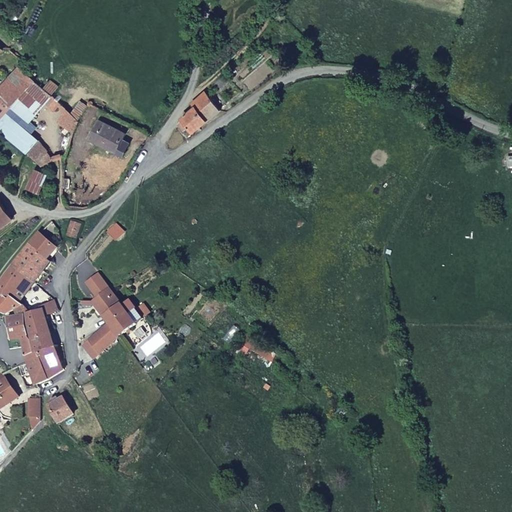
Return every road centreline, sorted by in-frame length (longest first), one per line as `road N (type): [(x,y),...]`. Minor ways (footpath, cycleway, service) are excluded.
road 1 (residential): [(511,136),(410,85),(335,68),(294,75),(138,175)]
road 2 (residential): [(122,198),(66,263),(71,371),(44,389)]
road 3 (residential): [(205,0),(189,98),(138,175)]
road 4 (track): [(44,389),(43,425),(126,485),(119,511)]
road 5 (track): [(283,0),(255,43),(189,98)]
road 6 (residential): [(0,190),(51,214),(89,213),(122,198)]
